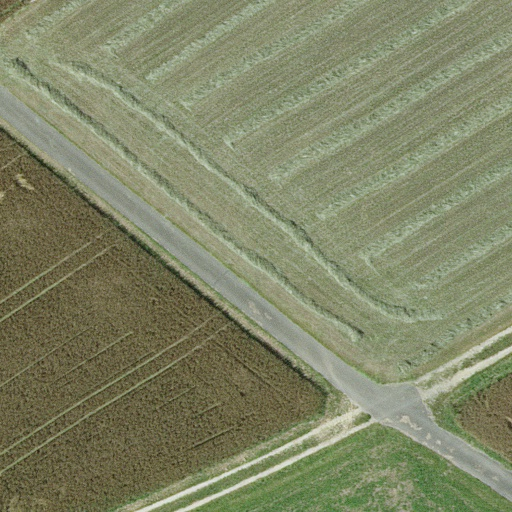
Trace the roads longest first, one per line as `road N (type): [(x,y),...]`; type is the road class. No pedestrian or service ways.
road 1 (track): [(511,495),(382,409),(0,97)]
road 2 (track): [(511,341),(163,511)]
